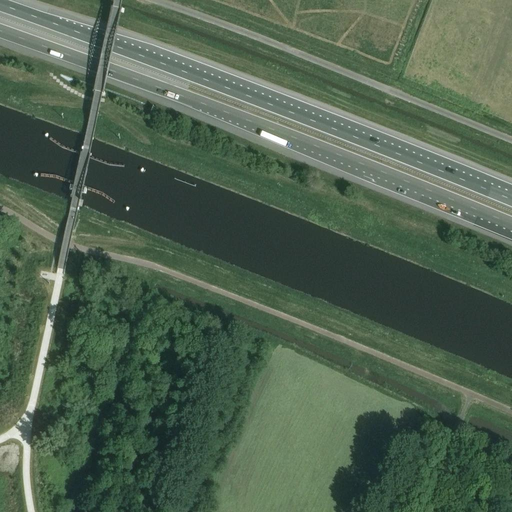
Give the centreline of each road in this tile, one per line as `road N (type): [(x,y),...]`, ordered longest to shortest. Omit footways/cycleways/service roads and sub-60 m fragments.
road 1 (motorway): [(511,201),(0,5)]
road 2 (motorway): [(0,32),(511,224)]
road 3 (unclassified): [(511,140),(151,0)]
